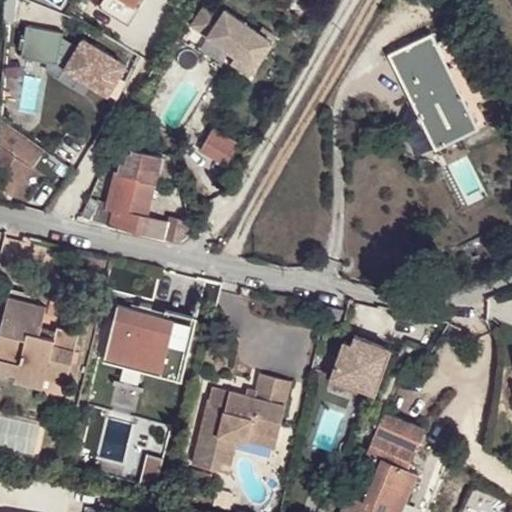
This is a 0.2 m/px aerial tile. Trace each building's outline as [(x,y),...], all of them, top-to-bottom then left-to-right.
[(143,0),(102,0),(98,7),(128,26),(143,0)] [(225,13),(220,20),(204,8),(189,30),(236,61),(232,68),(249,79),(272,45),(225,13)] [(62,34),(25,28),(23,37),(19,36),(17,48),(21,49),(19,60),(56,66),(57,61),(65,66),(63,71),(105,98),(124,67),(82,41),(77,49),(61,39),(62,34)] [(434,35),(391,57),(431,138),(440,134),(447,147),(456,142),(449,129),(475,117),(464,94),(460,96),(435,47),(439,45),(434,35)] [(475,117),(449,129),(456,142),(481,129),(475,117)] [(0,188),(10,195),(31,167),(43,151),(0,120),(0,188)] [(239,144),(215,130),(202,152),(225,166),(239,144)] [(121,143),(129,148),(136,136),(128,131),(121,143)] [(431,138),(438,151),(447,147),(440,134),(431,138)] [(126,212),(134,178),(153,182),(157,164),(116,156),(112,174),(104,209),(93,207),(94,204),(88,200),(86,203),(76,223),(85,224),(120,232),(143,238),(148,221),(148,218),(145,217),(126,212)] [(153,182),(134,178),(126,212),(145,217),(153,182)] [(191,227),(196,231),(206,215),(200,212),(191,227)] [(143,238),(172,244),(193,236),(191,231),(148,221),(143,238)] [(42,334),(45,324),(49,305),(9,296),(0,333),(0,373),(17,376),(46,383),(47,379),(68,384),(76,349),(56,345),(58,338),(55,337),(42,334)] [(342,319),(344,310),(329,306),(327,316),(342,319)] [(139,307),(138,313),(195,326),(196,320),(164,312),(164,314),(151,311),(151,309),(139,307)] [(116,308),(103,365),(182,383),(195,326),(138,313),(116,308)] [(58,326),(45,324),(42,334),(55,337),(58,326)] [(58,326),(55,337),(58,338),(56,345),(76,349),(80,331),(58,326)] [(352,346),(344,343),(332,379),(376,395),(391,350),(354,338),(352,346)] [(248,395),(214,387),(196,465),(226,472),(231,454),(235,455),(239,439),(254,430),(280,435),(293,379),(262,372),(257,390),(256,397),(248,395)] [(45,390),(46,383),(17,376),(15,384),(45,390)] [(369,502),(355,496),(353,495),(345,511),(403,511),(419,473),(410,470),(418,449),(426,429),(417,426),(423,410),(427,402),(435,383),(428,380),(411,423),(386,414),(365,467),(380,473),(369,502)] [(256,397),(257,390),(249,388),(248,395),(256,397)] [(277,448),(280,435),(254,430),(239,439),(277,448)] [(231,454),(226,472),(232,473),(235,455),(231,454)] [(351,461),(351,462),(345,477),(356,481),(362,466),(351,461)] [(337,474),(324,510),(328,511),(345,511),(353,495),(355,496),(361,483),(356,481),(345,477),(337,474)] [(105,489),(127,494),(129,482),(107,477),(105,489)]
